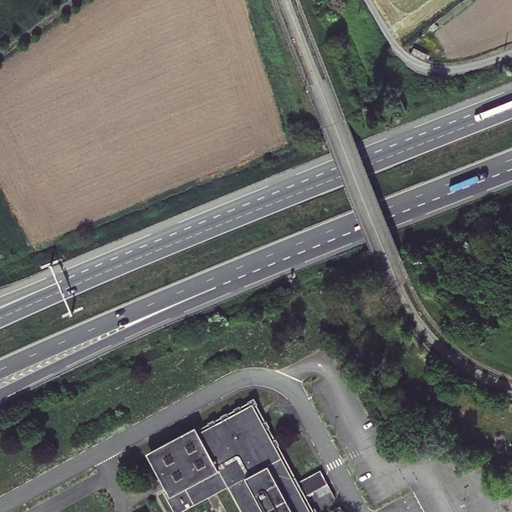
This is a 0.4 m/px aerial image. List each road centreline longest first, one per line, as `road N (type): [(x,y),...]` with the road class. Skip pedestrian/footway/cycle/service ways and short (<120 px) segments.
road 1 (motorway): [(511,108),(127,262)]
road 2 (motorway): [(0,393),(217,291),(287,248)]
road 3 (motorway): [(0,369),(287,248)]
road 4 (residential): [(285,0),(390,267)]
road 5 (motorway): [(287,248),(511,159)]
road 6 (unknown): [(271,378),(320,366),(378,471),(393,477),(422,470)]
road 7 (unclassified): [(390,267),(415,318),(447,354),(511,388)]
road 8 (motorway): [(127,262),(0,318)]
road 9 (motorway): [(127,262),(0,303)]
